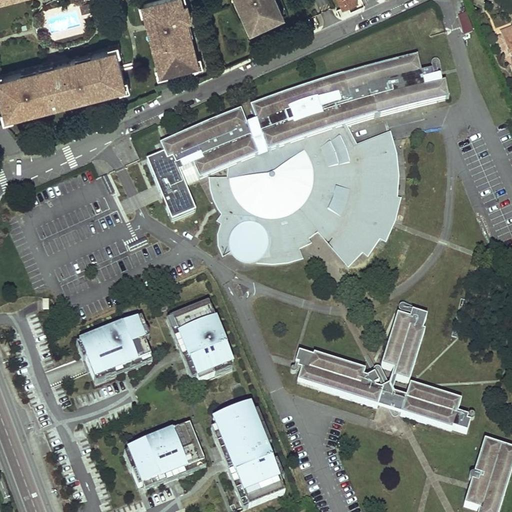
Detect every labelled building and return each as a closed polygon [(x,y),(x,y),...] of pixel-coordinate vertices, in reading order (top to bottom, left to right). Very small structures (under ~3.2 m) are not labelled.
[(192,17),(189,2),(184,4),(183,0),(157,0),(144,3),(147,13),(150,28),(152,28),(156,40),(154,41),(160,67),(162,72),(168,71),(193,65),(200,63),(198,57),(192,31),(190,32),(187,18),(191,18),(192,17)] [(238,0),(241,6),(243,5),(248,16),(246,16),(253,30),(278,19),(274,10),(280,7),(277,0),(238,0)] [(81,6),(83,13),(94,10),(92,3),(81,6)] [(274,10),(278,19),(284,16),(280,7),(274,10)] [(465,12),(456,16),(464,34),(473,30),(465,12)] [(511,28),(500,33),(502,37),(510,59),(511,58),(511,28)] [(511,58),(510,59),(502,37),(496,40),(505,61),(511,66),(511,67),(511,58)] [(120,42),(110,44),(111,49),(117,47),(118,53),(123,52),(120,42)] [(94,55),(80,59),(79,57),(71,59),(72,61),(54,65),(53,64),(36,68),(36,70),(24,73),(23,71),(5,76),(0,77),(0,82),(0,84),(7,109),(9,115),(14,114),(33,109),(33,107),(45,104),(45,106),(69,99),(69,98),(81,94),(81,96),(89,94),(89,92),(102,89),(102,91),(120,86),(126,84),(125,79),(118,53),(117,47),(111,49),(93,53),(94,55)] [(205,66),(202,56),(198,57),(200,63),(193,65),(194,69),(205,66)] [(235,248),(237,250),(237,251),(237,252),(237,253),(237,254),(237,256),(237,257),(238,258),(238,259),(239,260),(240,261),(241,261),(242,262),(243,262),(244,262),(246,262),(247,261),(248,261),(249,260),(250,260),(251,259),(251,258),(252,257),(252,256),(264,257),(272,258),(285,257),(299,253),(298,251),(295,243),(306,237),(304,234),(316,226),(332,243),(333,242),(347,257),(355,249),(360,253),(372,236),(377,240),(387,220),(392,198),(388,198),(389,176),(387,155),(383,141),(353,152),(352,148),(341,128),(346,127),(364,121),(417,107),(448,100),(444,83),(440,84),(439,77),(432,79),(431,71),(420,74),(416,58),(342,77),(299,91),(249,109),(255,125),(246,128),(240,112),(198,129),(159,147),(166,162),(171,160),(175,168),(179,166),(182,172),(192,167),(200,164),(200,165),(219,156),(232,150),(238,166),(237,167),(236,169),(236,171),(235,173),(234,175),(234,177),(234,180),(234,181),(228,181),(229,185),(229,188),(230,192),(219,195),(221,201),(225,209),(232,219),(222,227),(225,229),(223,237),(224,247),(226,251),(235,248)] [(168,71),(162,72),(160,67),(156,68),(159,78),(169,76),(168,71)] [(132,87),(130,77),(125,79),(126,84),(120,86),(121,90),(132,87)] [(14,114),(9,115),(7,109),(2,111),(5,120),(15,117),(14,114)] [(295,243),(298,251),(311,245),(308,241),(312,238),(317,234),(347,269),(362,254),(367,258),(379,241),(385,244),(394,222),(400,200),(396,199),(398,177),(395,155),(389,133),(356,146),(346,127),(341,128),(352,148),(353,152),(383,141),(387,155),(389,176),(388,198),(392,198),(387,220),(377,240),(372,236),(360,253),(355,249),(347,257),(333,242),(332,243),(316,226),(304,234),(306,237),(295,243)] [(230,254),(237,250),(235,248),(226,251),(224,247),(223,237),(225,229),(222,227),(232,219),(225,209),(221,201),(219,195),(230,192),(229,188),(229,185),(228,181),(234,181),(234,180),(234,177),(234,175),(235,173),(236,171),(236,169),(237,167),(238,166),(232,150),(219,156),(200,165),(200,164),(192,167),(199,182),(227,170),(226,179),(208,179),(209,191),(212,201),(217,211),(220,216),(215,223),(220,225),(216,236),(217,248),(222,259),(230,254)] [(400,203),(396,217),(403,218),(406,205),(400,203)] [(251,268),(255,265),(257,264),(261,261),(264,257),(252,256),(252,257),(251,258),(251,259),(250,260),(249,260),(248,261),(247,261),(246,262),(244,262),(243,262),(242,262),(241,261),(240,261),(239,260),(238,259),(238,258),(237,257),(237,256),(237,254),(237,253),(237,252),(237,251),(237,250),(230,254),(231,258),(233,261),(235,264),(238,266),(242,267),(247,268),(251,268)] [(299,253),(285,257),(272,258),(264,257),(261,261),(257,264),(255,265),(272,266),(287,265),(302,261),(299,253)] [(210,305),(174,319),(198,380),(199,385),(216,379),(214,374),(232,367),(234,366),(222,337),(220,338),(216,328),(219,327),(210,305)] [(380,368),(392,372),(390,379),(404,383),(409,380),(423,333),(421,332),(426,318),(415,314),(414,318),(410,316),(408,320),(398,317),(396,316),(380,368)] [(174,319),(169,321),(192,382),(198,380),(174,319)] [(143,320),(82,344),(88,360),(87,360),(95,381),(152,358),(142,334),(148,332),(143,320)] [(219,327),(216,328),(220,338),(222,337),(223,337),(226,336),(221,325),(219,326),(219,327)] [(148,332),(142,334),(145,342),(151,340),(148,332)] [(82,344),(77,346),(82,358),(86,356),(82,344)] [(296,383),(376,409),(377,406),(381,391),(374,389),(373,387),(378,384),(373,375),(366,379),(362,378),(364,372),(313,356),(312,358),(298,354),(294,365),(297,366),(296,370),(300,371),(296,383)] [(152,358),(95,381),(97,385),(153,363),(152,358)] [(232,367),(214,374),(216,379),(234,372),(232,367)] [(413,387),(408,390),(405,398),(400,412),(399,416),(451,432),(451,430),(466,434),(469,423),(465,422),(467,418),(456,415),(460,402),(413,387)] [(405,398),(381,391),(377,406),(400,412),(405,398)] [(248,510),(284,496),(279,481),(272,463),(266,449),(253,415),(250,408),(214,421),(216,429),(248,510)] [(253,415),(266,449),(271,447),(258,413),(253,415)] [(142,487),(203,463),(190,427),(168,435),(169,438),(159,442),(157,440),(128,451),(129,453),(136,471),(131,473),(138,489),(142,487)] [(242,511),(248,510),(216,429),(211,431),(242,511)] [(156,436),(157,440),(159,442),(169,438),(168,435),(166,432),(156,436)] [(478,511),(498,511),(511,468),(511,451),(483,442),(473,475),(475,476),(473,483),(470,483),(469,486),(463,507),(478,511)] [(124,455),(131,473),(136,471),(129,453),(124,455)] [(272,463),(279,481),(284,479),(277,461),(272,463)] [(205,468),(203,463),(142,487),(144,492),(205,468)]
